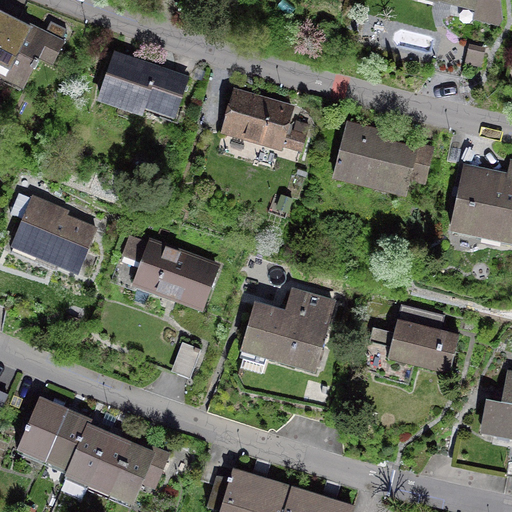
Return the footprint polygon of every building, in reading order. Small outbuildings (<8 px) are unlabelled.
[(24,31),(0,18),(0,64),(8,69),(2,81),(20,90),(47,37),(60,43),(67,30),(51,22),(44,35),(26,26),(24,31)] [(434,38),(402,30),(395,32),(394,36),(393,40),(398,45),(431,54),(434,38)] [(439,39),(431,71),(460,78),(468,46),(439,39)] [(154,72),(114,58),(100,97),(142,111),(144,105),(175,115),(187,80),(155,69),(154,72)] [(292,110),(234,93),(223,131),(281,147),(292,110)] [(297,122),(294,133),(305,136),(308,126),(297,122)] [(370,131),(348,125),(335,178),(370,187),(372,180),(406,188),(409,178),(424,182),(432,151),(414,146),(412,151),(381,143),(382,137),(369,133),(370,131)] [(508,179),(464,169),(451,230),(481,237),(483,231),(511,237),(511,162),(511,163),(508,179)] [(55,263),(77,272),(95,231),(64,218),(66,213),(19,194),(10,214),(24,220),(10,253),(35,263),(38,256),(55,263)] [(216,268),(151,243),(136,283),(171,297),(201,308),(216,268)] [(0,273),(0,303),(7,307),(19,281),(0,273)] [(332,304),(294,293),(286,317),(255,309),(253,318),(244,348),(314,368),(332,304)] [(440,316),(402,306),(394,334),(388,360),(448,375),(458,338),(436,332),(440,316)] [(375,324),(368,350),(384,355),(391,329),(375,324)] [(165,337),(154,366),(189,380),(200,350),(165,337)] [(511,372),(508,371),(503,394),(496,393),(494,402),(487,400),(481,427),(511,433),(511,372)] [(298,380),(289,413),(325,423),(334,390),(298,380)] [(334,390),(325,423),(341,427),(350,395),(334,390)] [(52,407),(44,404),(22,456),(50,468),(72,415),(52,407)] [(86,420),(72,415),(50,468),(74,477),(93,429),(95,424),(86,420)] [(485,437),(486,433),(458,428),(453,456),(480,462),(485,437)] [(104,434),(93,429),(74,477),(72,482),(97,493),(118,440),(104,434)] [(494,471),(500,440),(485,437),(480,462),(479,468),(494,471)] [(126,444),(118,440),(97,493),(119,501),(140,449),(126,444)] [(508,474),(511,451),(511,442),(500,440),(494,471),(508,474)] [(140,449),(119,501),(139,509),(160,457),(147,452),(140,449)] [(220,511),(281,511),(288,492),(261,483),(232,475),(220,511)] [(329,503),(288,492),(281,511),(353,511),(354,510),(329,503)]
